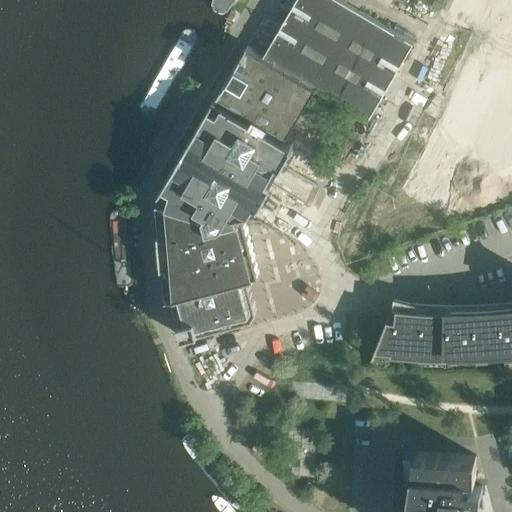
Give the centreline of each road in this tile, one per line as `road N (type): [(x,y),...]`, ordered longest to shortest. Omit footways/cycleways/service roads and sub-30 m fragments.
road 1 (unclassified): [(263,0),(157,169),(150,245),(160,313),(190,383),(247,461),(305,511)]
road 2 (unclassified): [(387,279),(511,237)]
